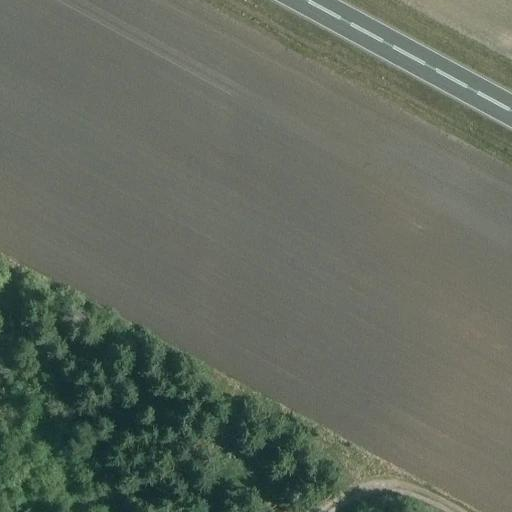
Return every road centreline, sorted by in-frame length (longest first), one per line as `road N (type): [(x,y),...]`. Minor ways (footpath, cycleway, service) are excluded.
road 1 (trunk): [(511,113),(303,0)]
road 2 (track): [(449,511),(395,482),(342,493),(319,511)]
